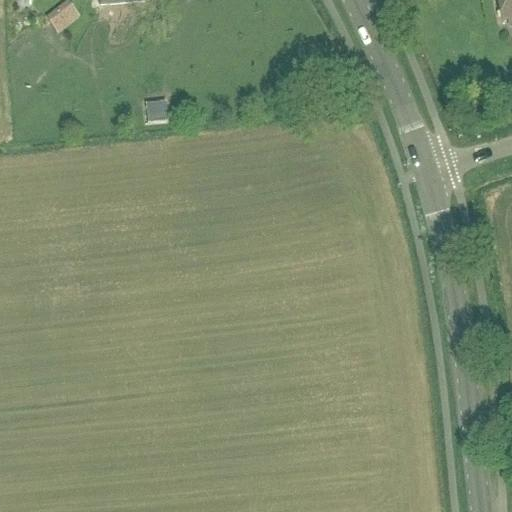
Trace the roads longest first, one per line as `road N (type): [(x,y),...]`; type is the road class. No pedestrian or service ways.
road 1 (secondary): [(482,511),(449,256),(427,175)]
road 2 (secondary): [(427,175),(352,0)]
